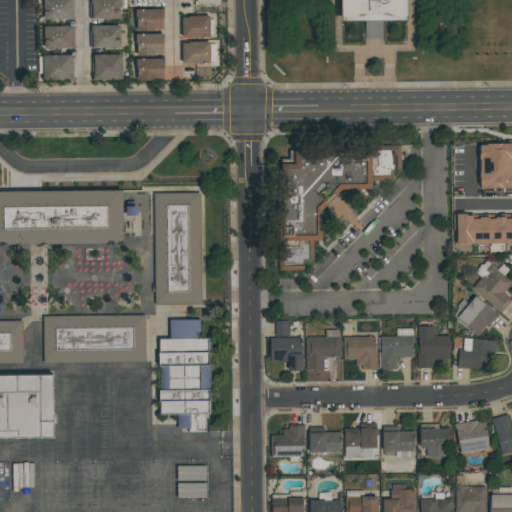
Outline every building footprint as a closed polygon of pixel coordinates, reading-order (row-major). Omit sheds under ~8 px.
[(43,0),(44,20),(74,20),(73,0),(43,0)] [(91,0),(91,19),(120,19),(119,0),(91,0)] [(343,22),(342,0),(407,0),(408,21),(375,21),(343,22)] [(136,31),(163,31),(163,10),(136,10),(136,31)] [(182,38),(210,39),(210,17),(182,16),(182,38)] [(127,48),(126,25),(91,25),(92,80),(122,80),(121,48),(127,48)] [(75,27),(44,26),(44,48),(74,48),(75,27)] [(163,34),(136,35),(137,80),(163,80),(163,34)] [(210,43),(183,42),(183,63),(210,63),(210,43)] [(71,50),(42,51),(42,82),(71,81),(71,50)] [(511,188),(511,185),(511,139),(480,139),(480,187),(511,188)] [(278,274),(304,274),(304,265),(313,265),(313,243),(322,243),(322,213),(328,207),(318,198),(326,189),(335,198),(340,192),(371,192),(371,184),(392,184),(392,174),(401,174),(401,148),(328,148),(328,153),(296,153),(296,167),(283,167),(283,196),(278,196),(278,246),(284,246),(284,252),(278,252),(278,274)] [(0,192),(122,192),(123,246),(0,246),(0,192)] [(155,197),(200,196),(202,307),(155,308),(155,197)] [(511,243),(511,211),(456,212),(456,244),(511,243)] [(511,300),(504,293),(511,283),(511,282),(504,276),(506,273),(489,259),(481,268),(486,272),(472,288),(502,312),(511,300)] [(468,304),(463,301),(452,316),(480,337),(497,313),(473,297),(468,304)] [(44,319),(145,318),(146,366),(44,366),(44,319)] [(275,337),(289,336),(288,321),(274,321),(275,337)] [(0,323),(23,323),(23,366),(0,366),(0,323)] [(171,323),(200,323),(200,340),(211,340),(211,421),(207,421),(206,435),(189,435),(189,417),(159,417),(159,342),(171,342),(171,323)] [(417,368),(432,367),(432,361),(450,360),(449,335),(434,335),(434,326),(417,326),(417,368)] [(339,358),(340,329),(325,329),(325,336),(307,336),(306,368),(322,369),(322,357),(339,358)] [(380,336),(380,369),(396,370),(396,357),(412,358),(413,329),(396,329),(396,336),(380,336)] [(376,368),(375,336),(343,336),(343,360),(355,360),(355,369),(376,368)] [(302,337),(270,337),(270,361),(288,361),(288,371),(302,371),(302,337)] [(494,341),(464,337),(462,350),(459,349),(456,367),(490,371),(494,341)] [(0,376),(53,376),(53,441),(0,441),(0,376)] [(511,423),(510,424),(507,414),(491,418),(500,455),(511,452),(511,423)] [(485,420),(456,423),(459,454),(488,450),(485,420)] [(449,428),(438,427),(438,424),(420,423),(419,448),(426,448),(426,457),(448,458),(449,428)] [(303,458),(302,426),(282,427),(282,435),(270,435),(270,459),(303,458)] [(340,453),(340,432),(325,431),(325,427),(309,426),(308,452),(340,453)] [(376,448),(376,427),(343,428),(344,459),(371,457),(370,448),(376,448)] [(414,451),(413,431),(382,432),(382,456),(393,455),(393,452),(414,451)] [(177,481),(206,481),(206,465),(177,464),(177,481)] [(206,483),(177,483),(177,498),(206,498),(206,483)] [(382,511),(414,511),(415,485),(390,486),(390,499),(382,499),(382,511)] [(455,511),(485,511),(485,485),(455,486),(455,511)] [(309,511),(340,511),(340,501),(331,501),(330,492),(317,493),(318,500),(309,500),(309,511)] [(376,511),(377,492),(347,492),(346,511),(376,511)] [(511,511),(511,493),(489,494),(489,511),(511,511)] [(302,511),(302,495),(271,496),(271,511),(302,511)] [(451,511),(451,499),(420,500),(419,511),(451,511)]
